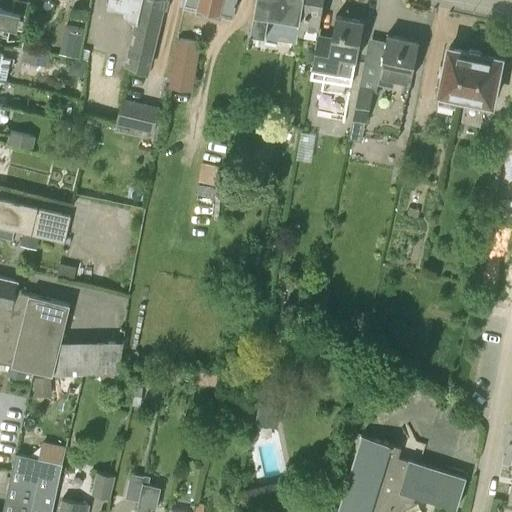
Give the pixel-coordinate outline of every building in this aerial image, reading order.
[(165,0),(114,0),(113,4),(130,8),(129,13),(134,18),(141,19),(131,63),(151,67),(165,0)] [(195,0),(234,8),(236,0),(195,0)] [(301,25),(305,0),(257,0),(253,29),(298,37),(301,25)] [(319,34),(324,0),(305,0),(301,25),(300,30),(319,34)] [(0,41),(6,43),(10,27),(17,28),(21,12),(0,7),(0,41)] [(356,60),(359,21),(333,15),(327,41),(317,41),(312,67),(339,72),(342,57),(356,60)] [(66,21),(63,52),(82,54),(85,23),(66,21)] [(406,38),(387,34),(379,80),(394,84),(396,76),(413,79),(419,40),(415,40),(416,37),(407,35),(406,38)] [(176,39),(169,87),(191,91),(199,42),(176,39)] [(465,96),(475,49),(471,48),(468,50),(468,51),(449,47),(437,101),(453,104),(455,94),(465,96)] [(24,59),(47,64),(49,52),(26,48),(24,59)] [(480,50),(475,49),(465,96),(491,102),(501,57),(482,53),(480,50)] [(0,52),(0,78),(6,80),(11,59),(2,57),(3,53),(0,52)] [(373,90),(358,87),(351,119),(366,122),(373,90)] [(159,107),(122,98),(116,124),(153,133),(159,107)] [(8,142),(32,148),(35,136),(11,131),(8,142)] [(201,163),(198,182),(215,184),(218,166),(201,163)] [(499,214),(509,216),(511,203),(511,198),(503,197),(499,214)] [(0,199),(0,227),(15,231),(32,236),(32,235),(64,242),(71,216),(0,199)] [(0,237),(13,240),(15,231),(0,227),(0,237)] [(0,276),(0,307),(13,310),(17,291),(20,281),(0,276)] [(269,302),(272,293),(259,289),(256,298),(269,302)] [(65,326),(70,304),(17,291),(13,310),(0,307),(0,360),(53,374),(61,341),(65,326)] [(271,304),(281,306),(284,296),(274,294),(271,304)] [(326,303),(317,301),(314,314),(323,316),(326,303)] [(301,315),(312,318),(315,307),(304,304),(301,315)] [(53,374),(100,373),(120,374),(124,339),(61,341),(53,374)] [(257,390),(261,369),(244,367),(240,387),(257,390)] [(196,382),(216,386),(219,373),(198,369),(196,382)] [(100,382),(118,383),(120,374),(100,373),(100,382)] [(132,405),(140,406),(144,388),(137,386),(132,405)] [(262,399),(259,419),(280,423),(283,403),(262,399)] [(401,447),(401,446),(361,434),(361,435),(362,435),(339,510),(338,509),(337,510),(342,511),(420,511),(421,511),(416,501),(407,499),(410,491),(456,505),(456,507),(457,507),(466,476),(465,476),(465,477),(409,460),(410,459),(409,458),(408,461),(397,457),(400,447),(401,447)] [(2,511),(51,511),(62,463),(14,453),(4,502),(2,511)] [(115,475),(97,470),(92,494),(110,498),(115,475)] [(135,500),(140,475),(130,472),(125,498),(135,500)] [(143,475),(140,475),(135,500),(139,501),(136,511),(150,511),(152,508),(156,509),(161,486),(149,484),(151,476),(143,474),(143,475)] [(87,511),(89,504),(61,498),(58,511),(87,511)] [(193,502),(191,511),(202,511),(204,504),(193,502)]
